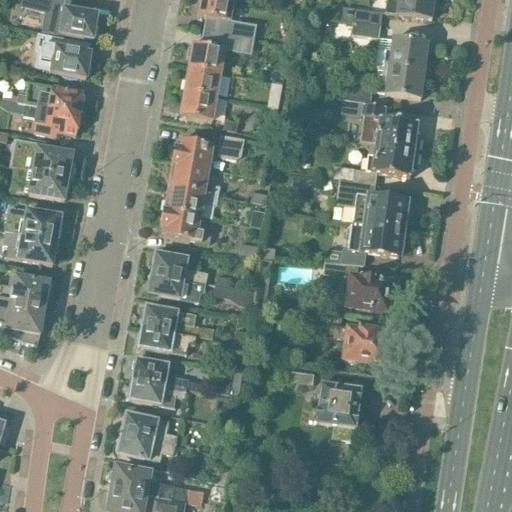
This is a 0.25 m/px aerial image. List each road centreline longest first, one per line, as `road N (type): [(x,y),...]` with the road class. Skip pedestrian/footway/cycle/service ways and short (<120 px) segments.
road 1 (residential): [(489,0),(436,369),(464,396)]
road 2 (residential): [(82,346),(144,0)]
road 3 (primary): [(511,96),(484,269)]
road 4 (primary): [(484,269),(464,396)]
